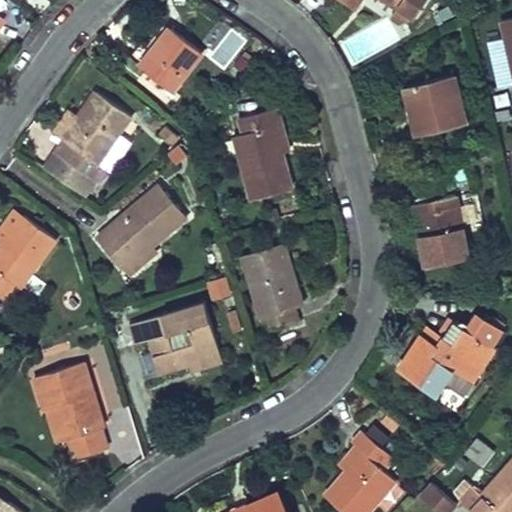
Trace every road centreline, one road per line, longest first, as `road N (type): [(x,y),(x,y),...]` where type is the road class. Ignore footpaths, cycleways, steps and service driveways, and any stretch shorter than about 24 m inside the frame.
road 1 (residential): [(233,0),(306,65),(341,174),(351,313),(305,384),(265,416),(184,450),(106,511)]
road 2 (residential): [(0,97),(84,0)]
